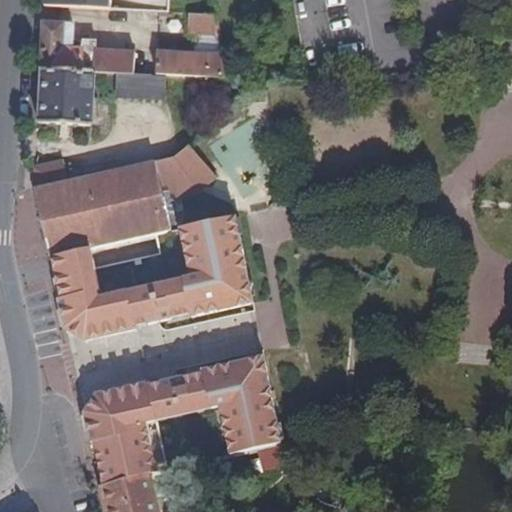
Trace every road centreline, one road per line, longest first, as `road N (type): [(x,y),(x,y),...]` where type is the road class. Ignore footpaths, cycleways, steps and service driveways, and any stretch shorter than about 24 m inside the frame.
road 1 (residential): [(0,197),(12,0)]
road 2 (residential): [(19,456),(30,432),(27,382),(0,265)]
road 3 (unknown): [(2,150),(102,150),(127,136),(141,109)]
